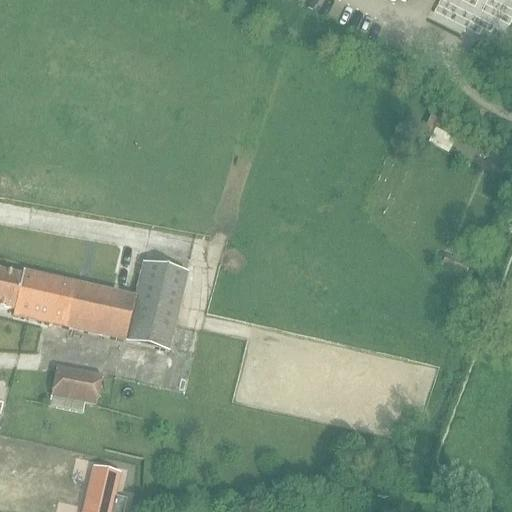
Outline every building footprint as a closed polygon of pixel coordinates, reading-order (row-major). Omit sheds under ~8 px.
[(432,116),(423,134),(432,139),(437,129),(446,134),(450,126),(432,116)] [(447,255),(440,271),(464,281),(471,266),(447,255)] [(0,271),(0,308),(13,312),(12,317),(168,352),(186,275),(142,265),(134,298),(22,272),(21,277),(0,271)] [(55,372),(49,407),(82,413),(84,403),(95,406),(101,377),(56,368),(55,372)] [(93,469),(82,511),(122,511),(123,508),(111,506),(119,475),(93,469)]
